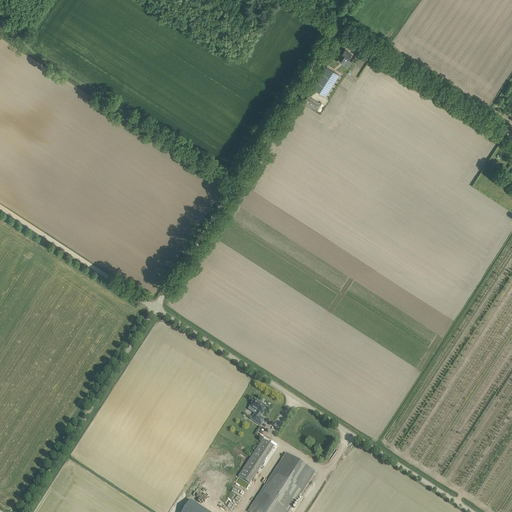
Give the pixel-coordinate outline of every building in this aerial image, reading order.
[(345,49),(337,61),(344,65),(347,68),(351,62),(347,60),(352,53),(345,49)] [(327,66),(313,87),(326,96),(340,74),(327,66)] [(308,95),(303,102),(314,109),(319,102),(308,95)] [(267,407),(255,399),(250,406),(255,409),(255,410),(258,412),(256,414),(255,413),(251,419),(261,426),(265,420),(260,417),(262,414),(262,415),(267,407)] [(262,438),(240,477),(253,484),(275,445),(262,438)] [(289,511),(315,473),(286,454),(248,511),(289,511)] [(203,511),(189,503),(182,511),(203,511)]
